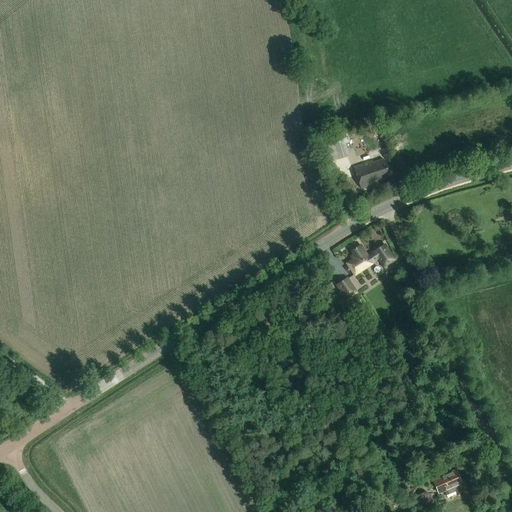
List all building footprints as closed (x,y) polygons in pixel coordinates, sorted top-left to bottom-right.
[(346,130),(324,137),(332,160),(349,154),(345,143),(350,142),(346,130)] [(389,175),(385,160),(384,158),(373,162),(372,160),(354,166),(361,188),(375,183),(374,180),(389,175)] [(350,257),(353,260),(347,264),(354,274),(360,270),(372,262),(359,245),(351,251),(353,255),(350,257)] [(359,292),(348,276),(335,285),(346,301),(359,292)] [(438,494),(445,491),(447,495),(455,492),(455,493),(462,490),(460,485),(462,484),(457,471),(443,477),(439,468),(424,474),(428,483),(433,481),(438,494)]
